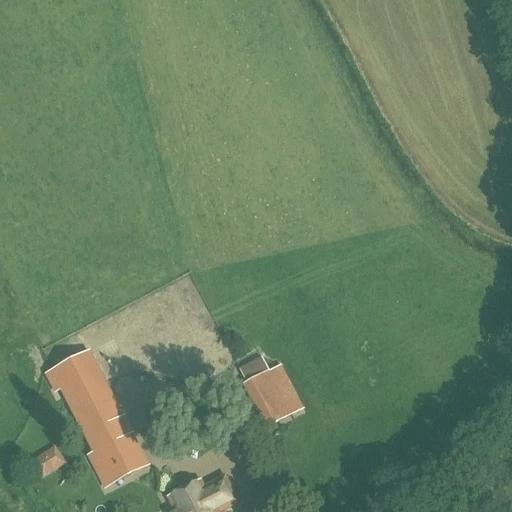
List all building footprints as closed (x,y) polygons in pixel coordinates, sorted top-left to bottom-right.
[(90,357),(55,375),(108,482),(144,464),(90,357)] [(269,374),(261,360),(239,372),(246,386),(269,374)] [(270,425),(271,427),(292,416),(285,402),(263,413),(270,425)] [(54,449),(31,464),(42,481),(65,466),(54,449)] [(227,511),(240,505),(227,479),(206,490),(202,483),(170,499),(176,511),(227,511)]
